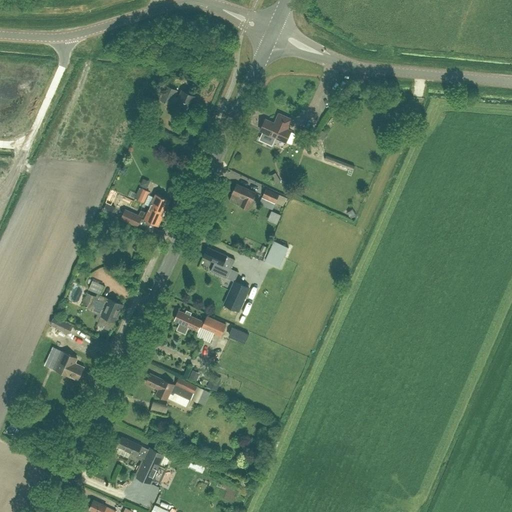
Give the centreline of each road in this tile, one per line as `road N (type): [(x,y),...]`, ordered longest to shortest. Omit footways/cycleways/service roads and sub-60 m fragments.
road 1 (secondary): [(56,511),(272,30)]
road 2 (unclassified): [(272,30),(179,1),(76,35),(0,34)]
road 3 (unclassified): [(511,81),(366,68),(272,30)]
